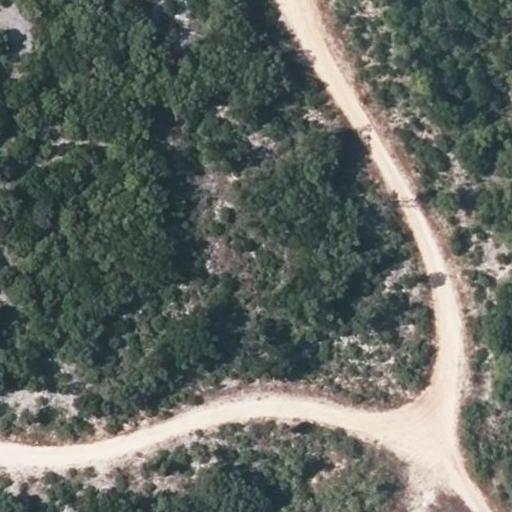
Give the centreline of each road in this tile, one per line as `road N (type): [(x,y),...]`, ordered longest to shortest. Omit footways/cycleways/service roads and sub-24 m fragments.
road 1 (track): [(298,0),(403,202),(443,301),(446,396),(421,417)]
road 2 (track): [(421,417),(376,426),(299,406),(219,409),(94,457),(0,451)]
